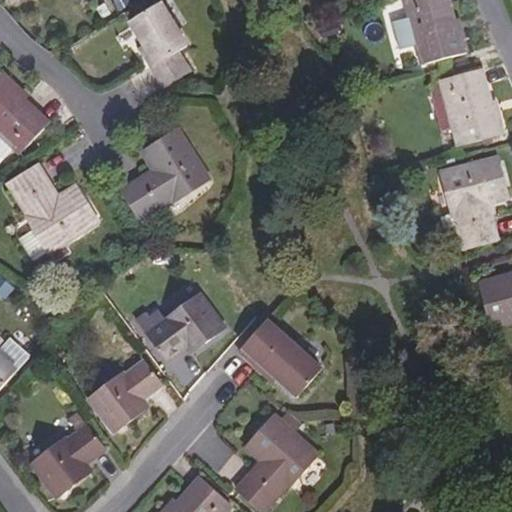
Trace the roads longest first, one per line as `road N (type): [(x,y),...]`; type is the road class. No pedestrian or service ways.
road 1 (residential): [(101,511),(218,383)]
road 2 (residential): [(0,22),(95,116)]
